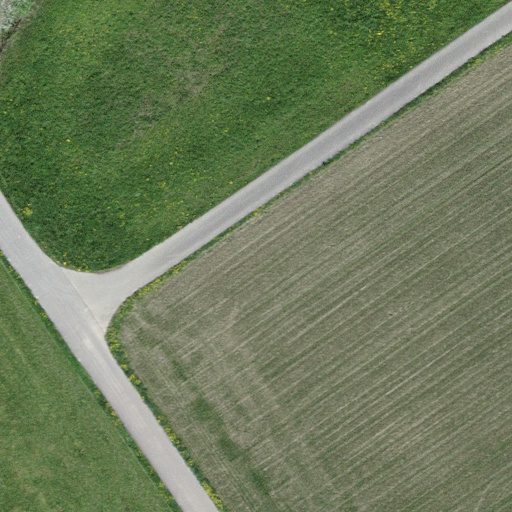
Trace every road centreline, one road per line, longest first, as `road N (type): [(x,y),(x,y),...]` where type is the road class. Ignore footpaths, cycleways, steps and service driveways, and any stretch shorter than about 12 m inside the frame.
road 1 (unclassified): [(70,317),(511,14)]
road 2 (unclassified): [(70,317),(204,511)]
road 3 (unclassified): [(0,210),(70,317)]
